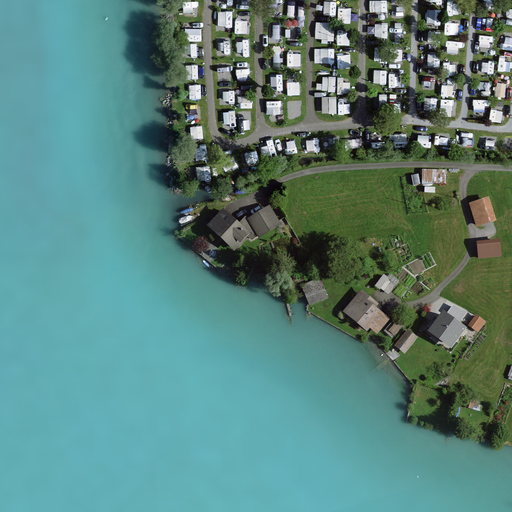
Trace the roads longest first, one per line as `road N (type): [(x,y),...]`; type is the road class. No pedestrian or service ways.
road 1 (track): [(208,0),(214,132),(227,144),(311,125),(413,119)]
road 2 (track): [(259,0),(261,135)]
road 3 (track): [(312,0),(311,125)]
road 4 (track): [(462,123),(474,0)]
road 5 (track): [(363,0),(362,120)]
